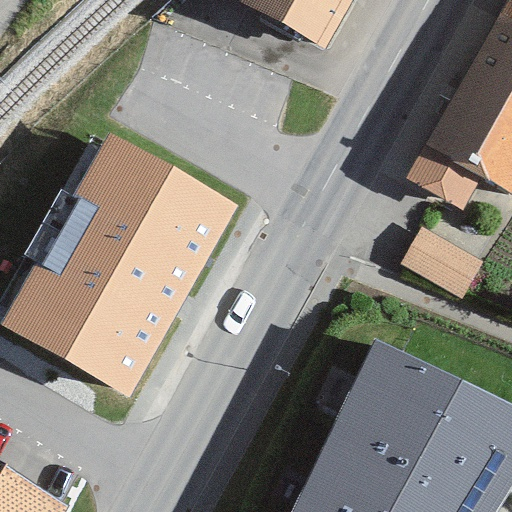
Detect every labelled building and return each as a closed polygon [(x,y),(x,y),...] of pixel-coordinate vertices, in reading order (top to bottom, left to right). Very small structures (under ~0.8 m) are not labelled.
[(325,45),(349,0),(243,0),(244,0),(325,45)] [(511,0),(501,0),(495,12),(511,21),(511,0)] [(511,27),(479,10),(407,148),(502,198),(511,178),(511,27)] [(98,127),(0,297),(0,321),(126,393),(234,205),(98,127)] [(427,217),(404,260),(465,292),(488,249),(427,217)] [(498,511),(511,486),(511,415),(379,347),(292,511),(498,511)] [(0,511),(60,511),(65,506),(0,467),(0,511)]
